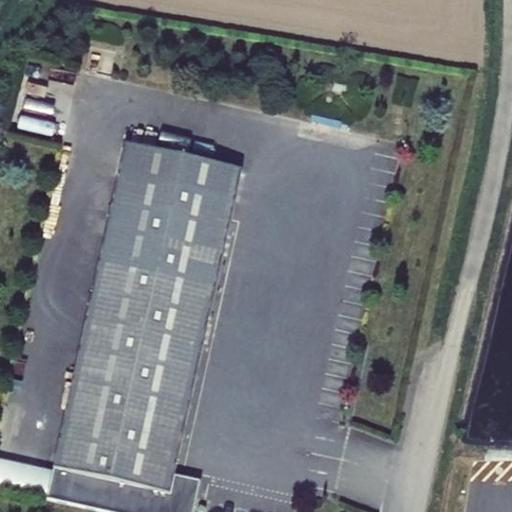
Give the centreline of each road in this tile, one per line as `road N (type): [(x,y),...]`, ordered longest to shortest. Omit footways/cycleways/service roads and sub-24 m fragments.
road 1 (track): [(447,356),(496,174),(511,66)]
road 2 (unclassified): [(411,511),(447,356)]
